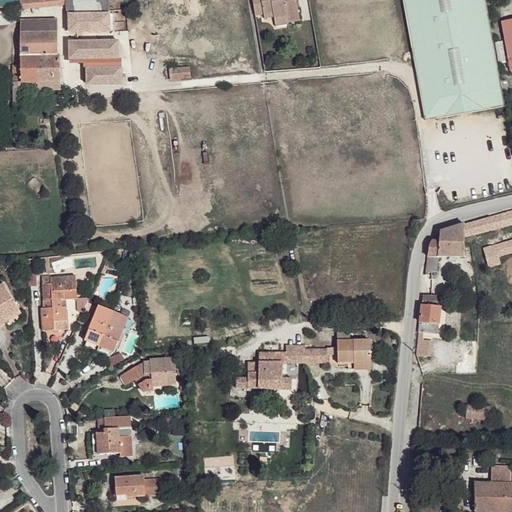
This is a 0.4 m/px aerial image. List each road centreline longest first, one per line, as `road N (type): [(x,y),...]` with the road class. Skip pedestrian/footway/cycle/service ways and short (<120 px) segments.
road 1 (tertiary): [(511,201),(434,223),(421,244),(396,511)]
road 2 (residential): [(51,511),(20,473),(19,404),(35,394),(54,404),(63,497)]
